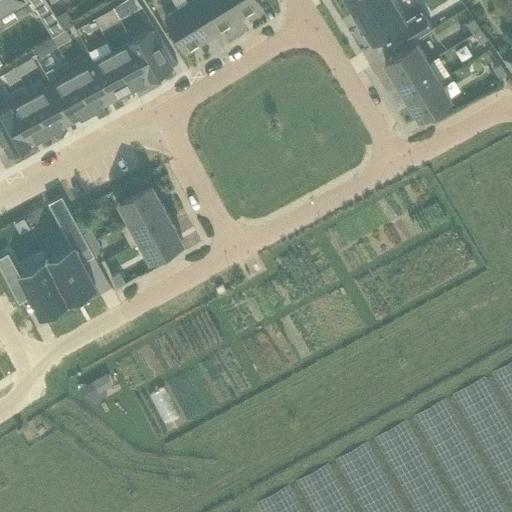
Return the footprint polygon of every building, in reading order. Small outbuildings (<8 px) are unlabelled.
[(65,28),(56,15),(47,0),(0,0),(0,11),(16,2),(39,14),(53,36),(65,28)] [(137,0),(125,0),(116,5),(121,17),(142,6),(137,0)] [(223,0),(191,0),(190,1),(212,36),(237,21),(223,0)] [(258,0),(223,0),(237,21),(262,5),(258,0)] [(347,0),(354,10),(354,11),(358,18),(387,0),(347,0)] [(394,0),(387,0),(358,18),(363,25),(373,41),(390,31),(392,34),(390,35),(398,49),(433,28),(421,10),(406,19),(394,0)] [(190,1),(165,16),(186,52),(212,36),(190,1)] [(115,8),(95,18),(98,24),(101,29),(120,18),(115,8)] [(64,10),(56,15),(65,28),(73,23),(64,10)] [(95,18),(84,24),(88,30),(98,24),(95,18)] [(474,18),(467,23),(474,33),(481,28),(474,18)] [(481,28),(474,33),(481,43),(488,38),(481,28)] [(151,30),(131,41),(131,42),(132,41),(151,76),(151,77),(151,78),(171,67),(151,30)] [(131,42),(113,52),(132,87),(151,77),(151,76),(132,41),(131,42)] [(385,61),(397,80),(428,61),(416,41),(385,61)] [(511,71),(511,50),(502,57),(511,71)] [(113,52),(94,62),(113,97),(132,87),(113,52)] [(33,58),(15,67),(20,75),(38,65),(33,58)] [(397,80),(408,98),(440,79),(428,61),(397,80)] [(81,69),(73,73),(93,109),(103,104),(103,103),(107,100),(113,97),(94,62),(81,69)] [(494,68),(500,78),(507,73),(500,64),(494,68)] [(15,67),(4,74),(9,83),(21,77),(20,75),(15,67)] [(73,73),(52,85),(71,120),(93,109),(73,73)] [(440,79),(408,98),(420,118),(451,98),(440,79)] [(52,85),(31,96),(50,131),(59,127),(71,120),(52,85)] [(11,107),(10,108),(29,143),(30,142),(50,131),(31,96),(11,107)] [(0,135),(10,154),(30,144),(30,142),(29,143),(10,108),(11,107),(10,106),(0,111),(0,135)] [(162,201),(152,181),(119,199),(130,219),(162,201)] [(62,195),(49,202),(56,216),(70,209),(62,195)] [(173,220),(162,201),(130,219),(140,238),(173,220)] [(24,217),(15,222),(21,233),(30,228),(24,217)] [(151,258),(184,240),(173,220),(140,238),(151,258)] [(90,228),(83,232),(89,243),(96,239),(90,228)] [(47,258),(46,259),(69,301),(70,301),(69,299),(67,295),(74,291),(76,295),(95,285),(82,261),(80,257),(91,251),(93,255),(94,254),(83,234),(70,242),(72,246),(48,260),(47,258)] [(96,239),(89,243),(95,253),(102,250),(96,239)] [(18,273),(7,279),(17,298),(29,292),(41,314),(68,300),(69,301),(46,259),(45,259),(46,261),(19,275),(18,273)] [(119,272),(112,275),(118,286),(125,282),(119,272)]
